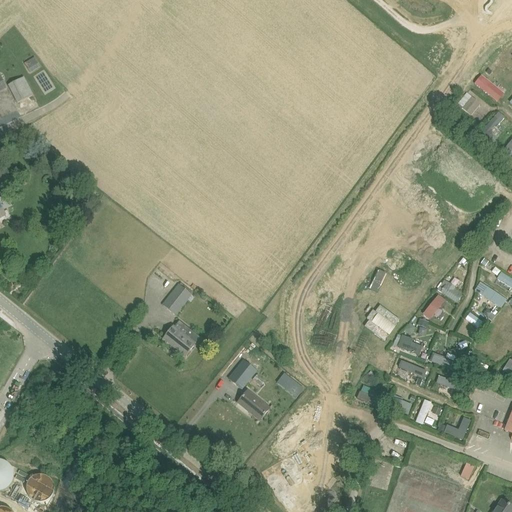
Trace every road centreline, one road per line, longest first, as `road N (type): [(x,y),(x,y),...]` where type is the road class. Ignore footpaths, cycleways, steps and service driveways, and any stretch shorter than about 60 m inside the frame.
road 1 (track): [(383,425),(318,381),(296,342),(296,304),(479,39),(511,21)]
road 2 (tertiary): [(259,511),(0,302)]
